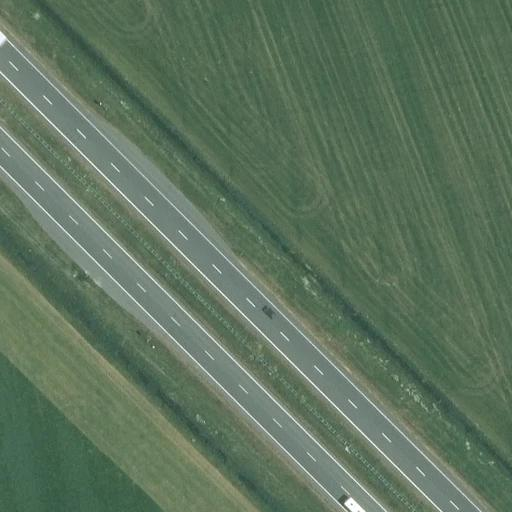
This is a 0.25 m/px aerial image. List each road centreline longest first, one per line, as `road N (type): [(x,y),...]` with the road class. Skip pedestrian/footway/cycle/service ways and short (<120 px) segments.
road 1 (trunk): [(459,511),(0,57)]
road 2 (trunk): [(0,148),(364,511)]
